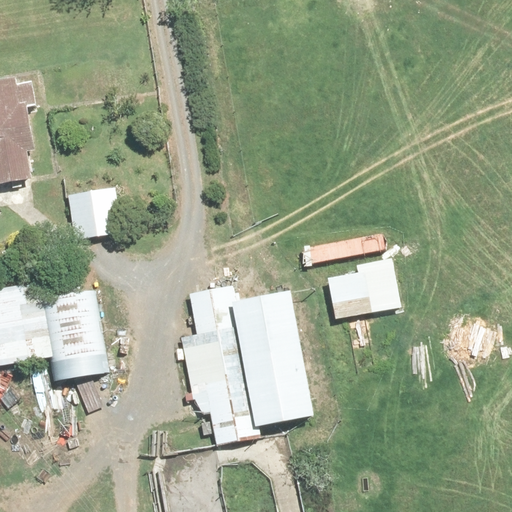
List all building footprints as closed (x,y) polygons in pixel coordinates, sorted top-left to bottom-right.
[(0,186),(42,178),(26,91),(0,95),(0,186)] [(127,235),(119,188),(73,196),(81,243),(127,235)] [(392,251),(389,234),(308,250),(311,267),(392,251)] [(377,314),(370,273),(334,279),(340,320),(377,314)] [(97,276),(0,291),(0,345),(4,369),(57,361),(60,383),(113,375),(97,276)] [(243,287),(196,294),(203,335),(187,338),(199,416),(215,414),(219,445),(259,439),(258,430),(317,421),(298,297),(246,305),(243,287)]
